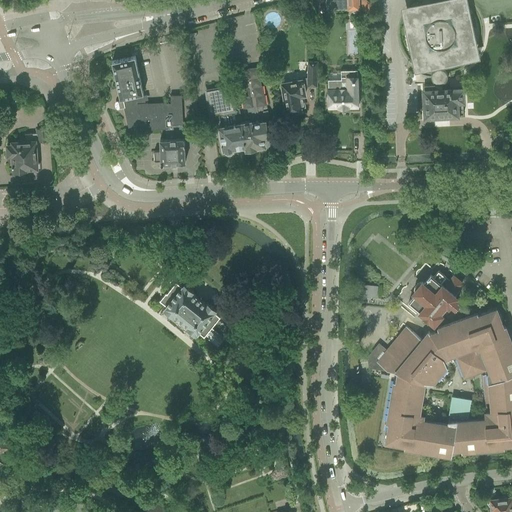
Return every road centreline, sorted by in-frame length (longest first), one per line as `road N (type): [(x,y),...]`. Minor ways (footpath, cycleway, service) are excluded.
road 1 (tertiary): [(332,186),(326,410),(346,507)]
road 2 (tertiary): [(332,186),(134,197),(111,182)]
road 3 (tertiary): [(332,186),(511,183)]
road 4 (tertiary): [(111,182),(52,51)]
road 5 (tertiary): [(175,12),(38,28)]
road 6 (tertiary): [(52,51),(175,12)]
